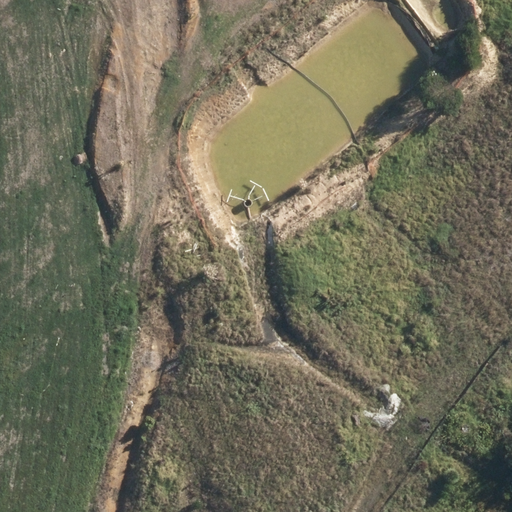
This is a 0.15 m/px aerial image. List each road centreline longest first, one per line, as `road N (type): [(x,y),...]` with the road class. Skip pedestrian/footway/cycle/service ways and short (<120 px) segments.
road 1 (unknown): [(150,511),(177,384),(226,335),(0,49)]
road 2 (unknown): [(226,335),(511,120)]
